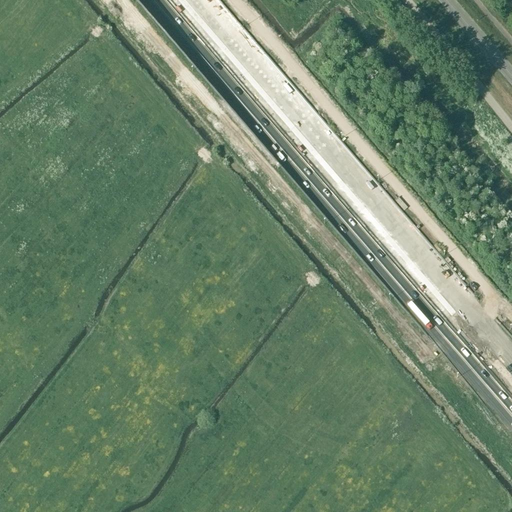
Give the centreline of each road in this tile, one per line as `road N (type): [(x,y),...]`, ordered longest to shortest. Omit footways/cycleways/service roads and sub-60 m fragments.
road 1 (motorway): [(164,0),(511,400)]
road 2 (motorway): [(511,363),(197,0)]
road 3 (unclassified): [(511,128),(405,0)]
